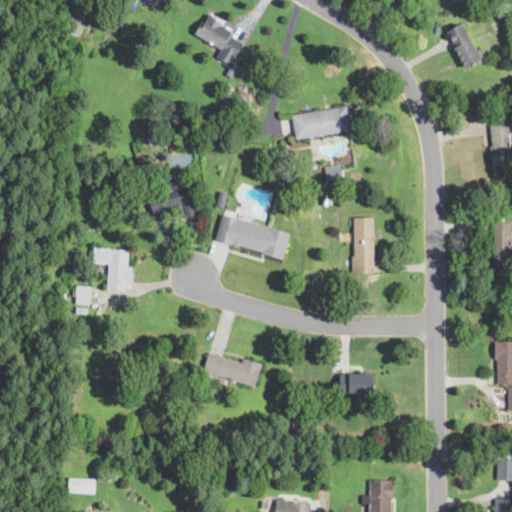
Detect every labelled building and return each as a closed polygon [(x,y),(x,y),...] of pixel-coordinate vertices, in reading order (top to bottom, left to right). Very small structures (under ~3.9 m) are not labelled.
[(73,12),(78,15),(79,14),(86,18),(78,36),(71,32),(75,24),(69,21),(73,12)] [(217,20),(224,24),(223,26),(232,31),(230,35),(244,43),(236,58),(235,57),(231,65),(217,57),(222,49),(196,34),(203,22),(205,23),(210,14),(218,19),(217,20)] [(467,68),(466,68),(455,48),(456,47),(447,31),(462,23),(482,59),(467,68)] [(506,90),(502,93),(498,86),(502,83),(506,90)] [(220,113),(216,121),(204,114),(206,110),(208,106),(220,113)] [(300,139),(297,139),(293,115),(302,114),(347,106),(351,130),(300,139)] [(509,130),(509,133),(511,132),(511,142),(510,143),(511,158),(511,166),(493,168),(491,147),(493,147),(491,125),(508,123),(509,130)] [(343,177),(341,164),(325,166),(327,180),(343,177)] [(179,181),(181,187),(191,184),(196,201),(176,207),(176,210),(155,217),(155,216),(149,197),(172,189),(170,183),(179,181)] [(228,192),(224,207),(217,205),(221,190),(228,192)] [(289,241),(283,260),(262,254),(262,253),(247,248),(247,247),(232,243),(232,245),(216,241),(223,214),(240,219),(238,227),(289,241)] [(359,274),(353,274),(353,257),(354,257),(354,218),(355,218),(373,218),(374,273),(359,274)] [(511,266),(501,267),(495,267),(494,222),(499,222),(511,222),(511,266)] [(129,252),(128,266),(133,267),(132,283),(127,283),(126,291),(107,289),(109,263),(100,262),(99,269),(93,269),(94,249),(94,247),(129,250),(129,252)] [(71,263),(69,265),(65,264),(63,261),(64,258),(66,256),(70,256),(72,259),(71,263)] [(92,287),(91,292),(91,298),(90,298),(90,304),(77,304),(77,297),(76,297),(76,296),(74,296),(74,289),(77,289),(77,286),(92,286),(92,287)] [(67,294),(66,310),(59,310),(59,307),(60,293),(67,294)] [(87,318),(86,318),(82,316),(80,313),(81,310),(81,308),(85,306),(87,306),(89,308),(91,309),(92,311),(91,314),(90,316),(89,317),(87,318)] [(511,341),(511,384),(498,385),(498,360),(495,359),(495,341),(511,341)] [(230,359),(243,363),(244,359),(261,364),(255,387),(203,372),(209,352),(223,356),(223,357),(230,359)] [(366,392),(366,397),(366,402),(354,402),(354,393),(340,393),(340,375),(374,374),(374,392),(366,392)] [(291,417),(291,407),(299,407),(299,417),(291,417)] [(511,450),(511,480),(499,480),(497,480),(497,459),(499,459),(499,450),(511,450)] [(96,479),(95,494),(69,493),(69,478),(96,479)] [(392,511),(370,511),(370,507),(363,507),(363,496),(370,496),(370,480),(394,480),(394,499),(392,499),(392,511)] [(511,511),(495,511),(496,498),(511,498),(511,511)] [(323,511),(322,511),(275,511),(277,499),(312,502),(311,510),(323,511)] [(268,501),(267,509),(260,508),(260,501),(268,501)]
